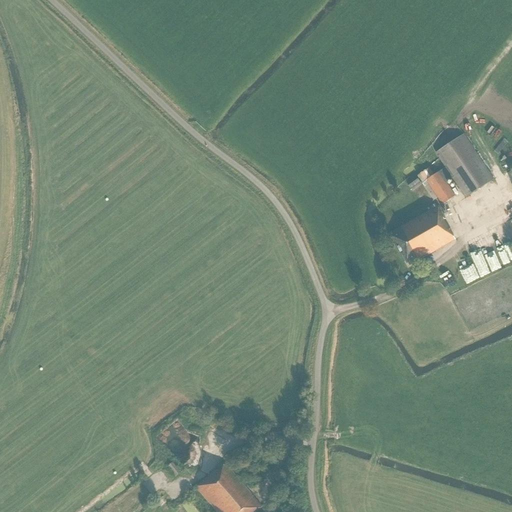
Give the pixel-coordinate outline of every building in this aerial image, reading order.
[(445,168),(439,172),(434,176),(429,168),(417,176),(423,184),(422,184),(433,200),(437,197),(443,205),(455,197),(446,183),(453,179),(454,181),(466,199),(494,180),(464,135),(435,154),(445,168)] [(408,266),(455,240),(450,231),(444,220),(446,219),(439,207),(390,234),(408,266)] [(467,266),(457,271),(464,285),(474,280),(467,266)] [(225,456),(226,456),(229,464),(246,454),(242,446),(225,456)] [(180,473),(172,463),(168,467),(175,476),(180,473)] [(217,471),(216,470),(195,488),(216,511),(255,511),(261,507),(225,464),(217,471)]
